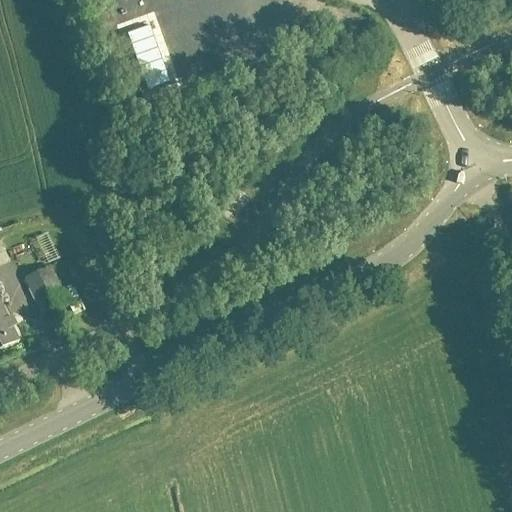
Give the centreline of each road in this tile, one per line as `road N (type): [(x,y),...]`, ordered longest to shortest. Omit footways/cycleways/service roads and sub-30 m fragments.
road 1 (tertiary): [(0,452),(392,262),(445,207),(472,158)]
road 2 (unclassified): [(395,1),(472,158)]
